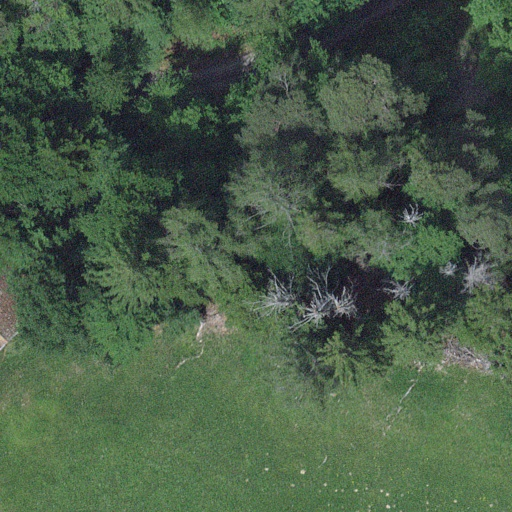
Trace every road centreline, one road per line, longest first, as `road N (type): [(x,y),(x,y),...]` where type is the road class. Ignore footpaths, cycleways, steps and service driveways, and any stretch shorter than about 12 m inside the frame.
road 1 (track): [(0,191),(17,188),(93,220),(150,226),(246,217),(397,143),(511,120)]
road 2 (track): [(383,0),(283,50),(203,75),(82,88),(0,75)]
